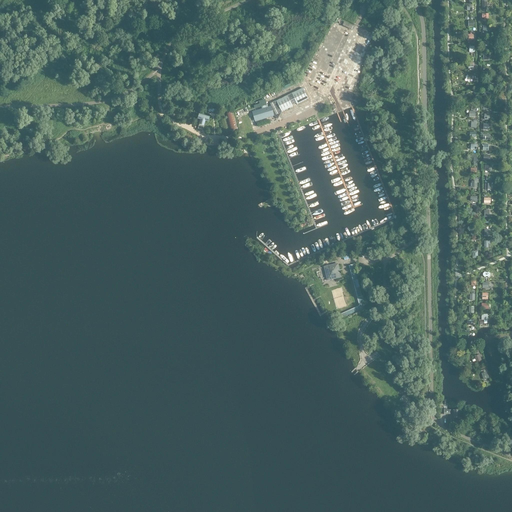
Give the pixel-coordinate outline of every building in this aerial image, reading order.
[(292,105),(296,103),(297,105),(308,99),(303,88),(276,101),(276,102),(271,105),(271,106),(252,112),(255,122),(274,116),(277,118),(278,119),(282,112),(293,107),(292,105)] [(238,129),(234,112),(225,114),(229,131),(238,129)] [(208,122),(209,117),(199,114),(197,119),(200,120),(198,128),(203,130),(205,121),(208,122)] [(341,277),(338,264),(325,267),(328,280),(341,277)] [(366,309),(354,264),(349,266),(359,306),(341,314),(343,318),(366,309)] [(481,374),(484,380),(489,378),(488,374),(487,374),(486,372),(481,374)]
